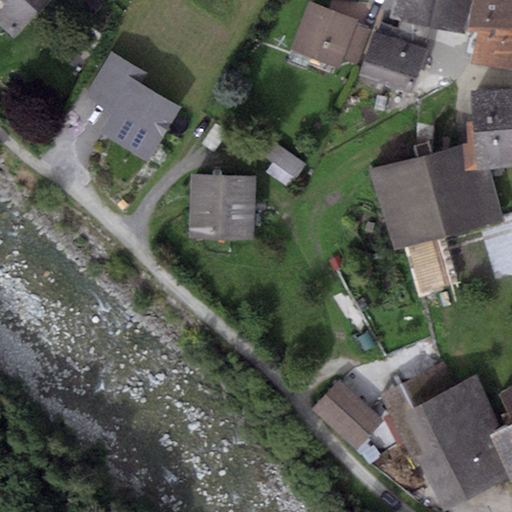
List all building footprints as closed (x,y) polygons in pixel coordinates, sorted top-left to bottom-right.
[(0,0),(0,23),(14,37),(48,0),(0,0)] [(103,0),(68,0),(90,18),(104,0),(103,0)] [(393,0),(390,17),(400,20),(398,27),(429,38),(430,27),(461,34),(468,0),(393,0)] [(511,27),(511,0),(473,0),(468,26),(478,27),(511,27)] [(357,19),(309,2),(292,49),(341,67),(344,59),(353,63),(366,28),(356,24),(357,19)] [(377,32),(374,31),(360,72),(410,90),(429,38),(398,27),(381,21),(377,32)] [(511,27),(478,27),(473,63),(511,69),(511,27)] [(147,73),(112,52),(86,95),(114,112),(101,134),(150,162),(182,106),(141,82),(147,73)] [(511,87),(472,90),(475,142),(476,168),(491,167),(511,166),(511,87)] [(261,134),(251,147),(294,178),(304,165),(261,134)] [(475,142),(369,170),(394,250),(503,221),(491,167),(476,168),(475,142)] [(254,176),(191,173),(187,236),(253,240),(254,176)] [(433,457),(454,499),(500,475),(510,470),(490,432),(498,428),(474,382),(455,392),(442,368),(384,397),(418,464),(433,457)] [(383,421),(339,379),(312,408),(355,451),(383,421)] [(511,388),(499,395),(508,414),(511,421),(511,388)] [(498,428),(490,432),(510,470),(500,475),(503,481),(511,476),(511,421),(508,414),(504,416),(508,423),(498,428)]
